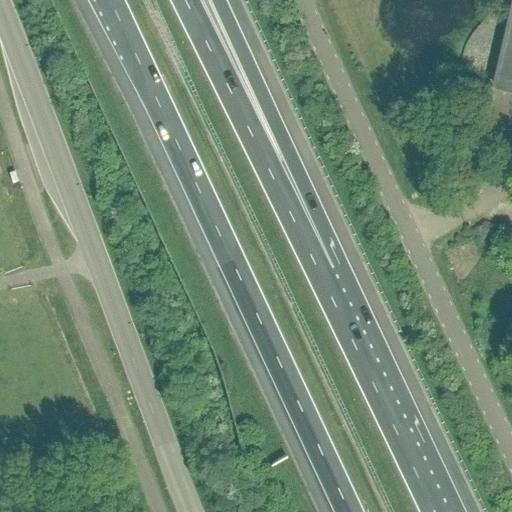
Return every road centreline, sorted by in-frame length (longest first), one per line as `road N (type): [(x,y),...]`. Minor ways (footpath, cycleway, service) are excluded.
road 1 (motorway): [(110,0),(348,511)]
road 2 (tertiary): [(190,511),(0,5)]
road 3 (unclassified): [(511,459),(301,0)]
road 4 (motorway): [(318,273),(184,0)]
road 5 (motorway): [(318,273),(210,0)]
road 6 (motorway): [(430,511),(318,273)]
